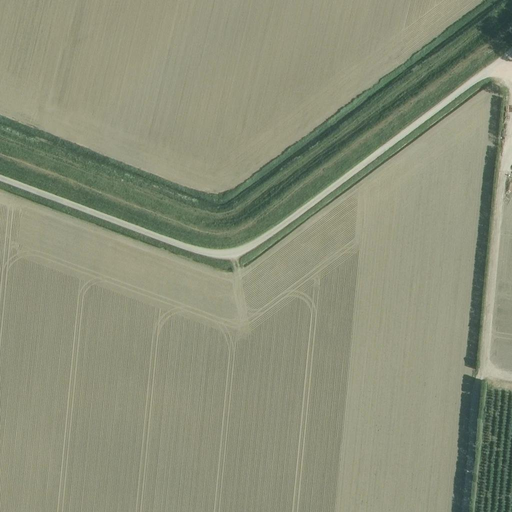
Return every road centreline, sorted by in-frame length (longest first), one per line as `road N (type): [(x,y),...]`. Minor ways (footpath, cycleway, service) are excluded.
road 1 (unclassified): [(0,178),(182,246),(229,255),(258,242),(511,52)]
road 2 (track): [(465,511),(510,87)]
